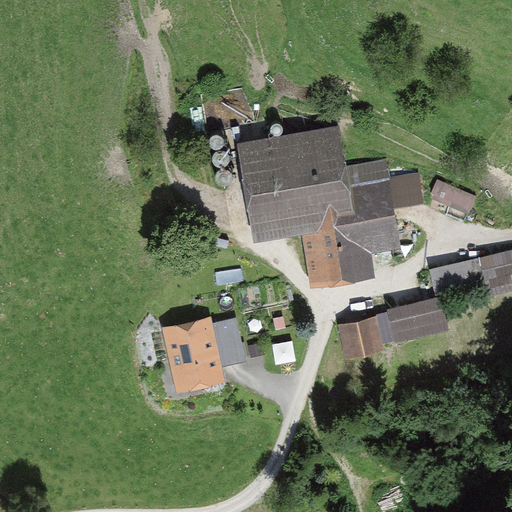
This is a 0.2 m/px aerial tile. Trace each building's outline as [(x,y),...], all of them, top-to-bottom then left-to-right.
[(338,125),(317,128),(319,142),(250,154),(262,223),(310,215),(321,277),(362,270),(355,227),(368,225),(372,248),(398,244),(394,220),(387,222),(384,205),(421,198),(417,173),(388,178),(385,163),(360,167),(362,182),(348,185),(338,125)] [(438,179),(432,200),(472,213),(478,192),(438,179)] [(511,288),(511,252),(431,270),(437,300),(486,289),(487,294),(511,288)] [(437,300),(389,311),(395,339),(444,328),(437,300)] [(243,357),(234,318),(169,332),(180,382),(218,374),(216,363),(243,357)] [(374,348),(369,326),(349,330),(354,352),(374,348)]
